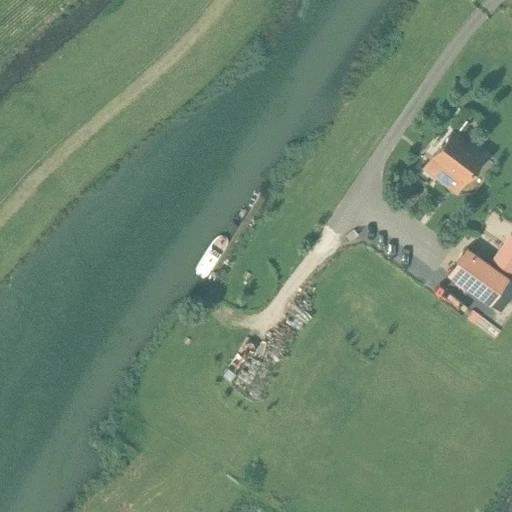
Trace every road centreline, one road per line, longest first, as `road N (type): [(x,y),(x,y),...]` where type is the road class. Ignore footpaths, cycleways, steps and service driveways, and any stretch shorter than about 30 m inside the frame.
road 1 (residential): [(418,235),(357,193),(494,0)]
road 2 (track): [(267,333),(357,193)]
